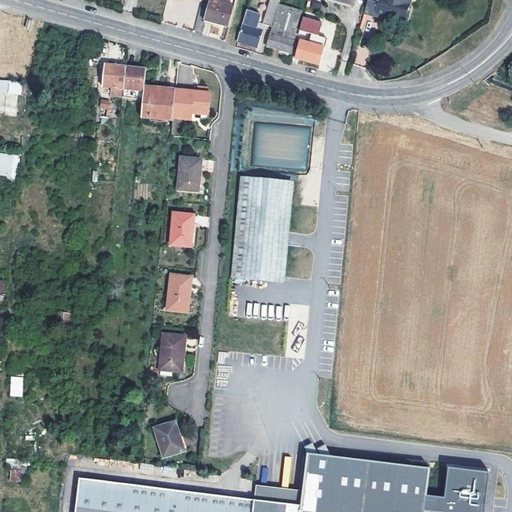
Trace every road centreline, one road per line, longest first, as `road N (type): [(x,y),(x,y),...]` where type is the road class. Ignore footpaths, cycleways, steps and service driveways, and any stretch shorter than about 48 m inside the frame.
road 1 (residential): [(197,402),(231,61)]
road 2 (unknown): [(306,396),(237,480),(218,485),(95,468),(79,481),(73,511)]
road 3 (tertiary): [(15,0),(231,61)]
road 4 (tertiary): [(231,61),(359,95)]
